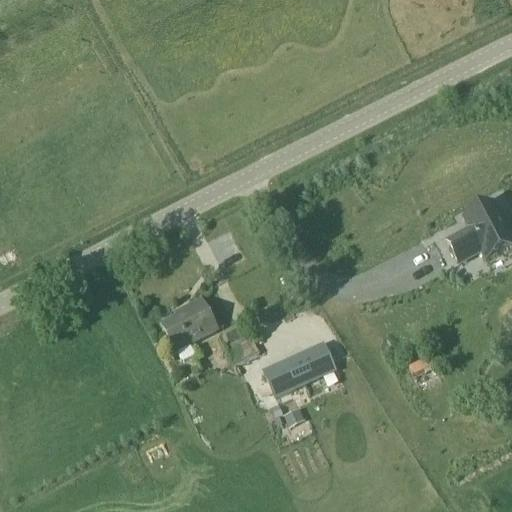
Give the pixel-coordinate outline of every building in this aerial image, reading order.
[(511,249),(511,238),(494,204),(466,220),(472,232),(448,244),(460,266),(484,254),(488,262),(511,249)] [(162,330),(176,356),(217,335),(201,304),(184,313),(187,317),(162,330)] [(227,356),(233,369),(257,358),(251,345),(227,356)] [(410,363),(437,423),(461,412),(434,352),(410,363)] [(329,376),(319,354),(270,376),(279,398),(329,376)] [(297,416),(284,422),(287,429),(300,423),(297,416)] [(511,438),(495,449),(502,460),(511,453),(511,438)] [(311,504),(315,511),(326,511),(423,462),(416,449),(311,504)] [(427,467),(320,511),(398,511),(439,495),(427,467)]
